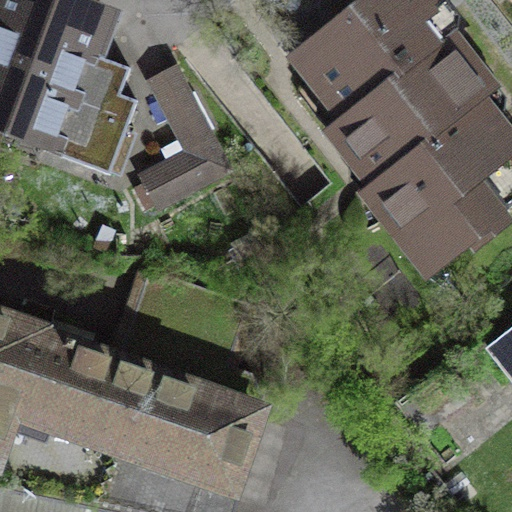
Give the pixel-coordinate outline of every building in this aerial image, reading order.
[(53,0),(7,0),(0,19),(0,120),(49,139),(44,150),(110,175),(137,101),(120,95),(130,69),(86,52),(99,17),(53,0)] [(377,193),(435,267),(472,237),(481,241),(501,225),(500,215),(511,205),(511,154),(474,106),(487,96),(427,19),(436,12),(425,0),(369,0),(302,53),(349,112),(337,121),(349,136),(346,138),(385,187),(377,193)] [(226,170),(174,69),(151,81),(188,155),(141,179),(155,206),(226,170)] [(252,374),(228,365),(249,304),(161,273),(147,272),(117,364),(72,349),(74,342),(66,339),(64,346),(37,338),(39,331),(20,324),(24,310),(0,302),(0,509),(15,511),(229,511),(262,396),(252,374)] [(511,331),(489,349),(511,379),(511,331)] [(395,403),(422,438),(473,398),(446,363),(395,403)]
